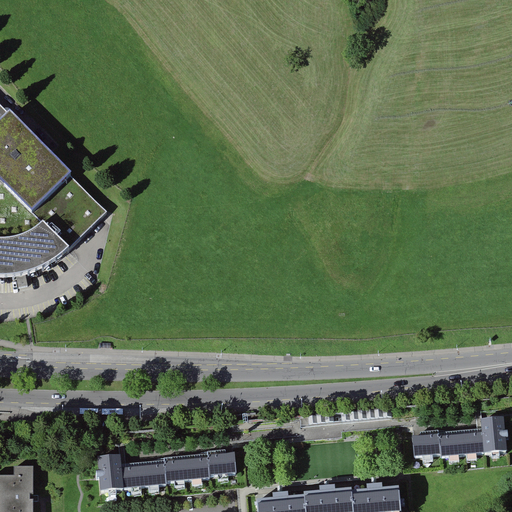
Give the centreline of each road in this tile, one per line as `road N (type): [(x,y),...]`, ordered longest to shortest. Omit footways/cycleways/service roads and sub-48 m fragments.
road 1 (primary): [(0,396),(303,392),(511,369)]
road 2 (primary): [(511,357),(310,374),(0,372)]
